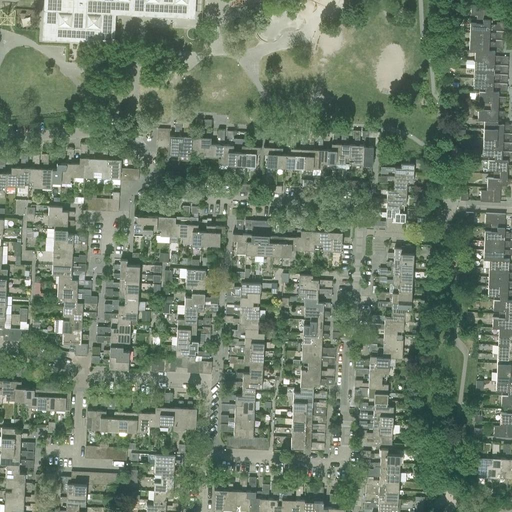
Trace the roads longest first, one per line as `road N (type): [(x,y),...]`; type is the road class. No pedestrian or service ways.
road 1 (residential): [(342,466),(361,215),(352,207),(173,196),(149,166)]
road 2 (residential): [(342,466),(204,459)]
road 3 (residential): [(208,383),(79,373)]
road 4 (residential): [(208,383),(219,372),(225,264)]
road 5 (residential): [(0,142),(123,138)]
